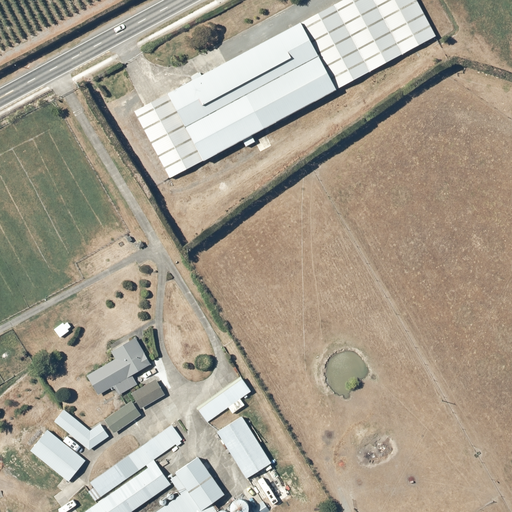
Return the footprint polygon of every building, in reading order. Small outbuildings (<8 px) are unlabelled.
[(343,0),(161,98),(197,165),(429,41),(407,0),(343,0)] [(193,169),(157,103),(126,119),(162,185),(193,169)] [(75,328),(69,319),(55,329),(61,337),(75,328)] [(77,387),(89,405),(139,372),(124,349),(103,363),(106,368),(77,387)] [(145,387),(122,402),(132,417),(155,403),(145,387)] [(188,416),(197,429),(240,400),(231,387),(188,416)] [(124,412),(95,431),(102,442),(131,423),(124,412)] [(80,438),(55,418),(45,430),(79,458),(99,444),(90,432),(80,438)] [(231,427),(207,442),(235,486),(259,471),(231,427)] [(75,494),(85,509),(173,448),(163,433),(75,494)] [(75,468),(37,439),(22,459),(59,488),(75,468)] [(202,511),(215,503),(189,465),(168,480),(190,511),(202,511)] [(132,511),(160,493),(145,472),(86,511),(132,511)] [(261,498),(251,484),(243,490),(253,504),(261,498)] [(248,511),(250,510),(250,509),(250,507),(250,505),(249,504),(249,502),(248,501),(246,499),(245,498),(243,498),(242,497),(240,497),(238,497),(236,498),(235,498),(233,499),(232,501),(231,502),(230,504),(230,505),(230,507),(230,509),(231,511),(248,511)] [(158,511),(188,511),(179,498),(158,511)] [(270,511),(265,502),(253,509),(255,511),(270,511)]
